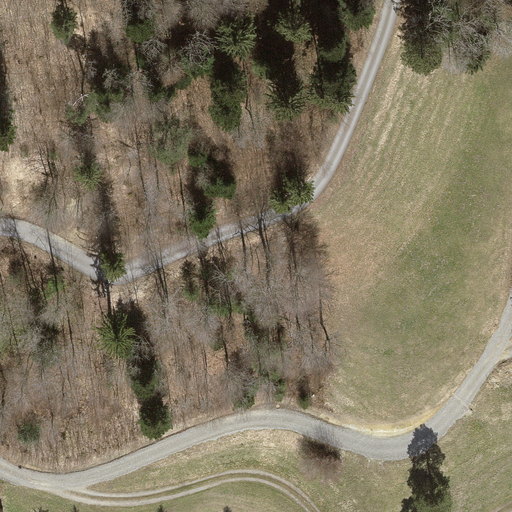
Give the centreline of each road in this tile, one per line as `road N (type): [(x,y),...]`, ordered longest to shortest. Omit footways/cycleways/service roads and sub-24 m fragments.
road 1 (track): [(511,315),(464,398),(412,448),(371,450),(304,423),(265,418),(212,429),(78,482),(36,481),(0,465)]
road 2 (unclassified): [(0,228),(125,273),(295,206),(320,185),(341,146),(392,0)]
road 3 (track): [(49,483),(122,499),(255,475),(291,490),(313,511)]
